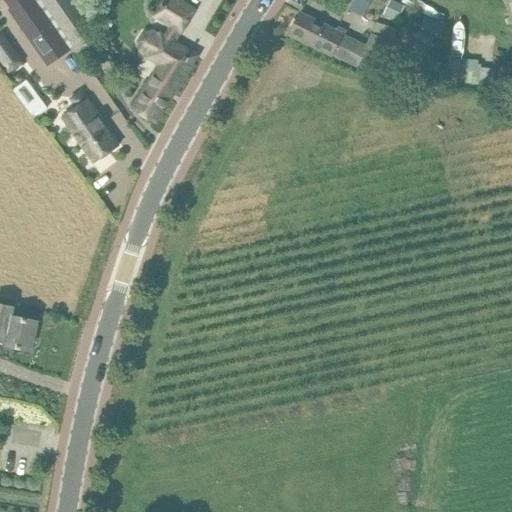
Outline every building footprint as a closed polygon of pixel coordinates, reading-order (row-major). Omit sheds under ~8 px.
[(69,49),(34,0),(23,0),(10,9),(48,64),(69,49)] [(42,0),(79,52),(99,38),(72,0),(42,0)] [(162,63),(134,109),(138,111),(154,122),(192,63),(187,60),(191,53),(172,41),(179,30),(183,32),(197,10),(180,0),(163,0),(155,16),(172,26),(165,37),(161,35),(153,29),(143,31),(137,41),(140,51),(148,57),(148,56),(162,63)] [(367,15),(373,0),(354,0),(351,8),(367,15)] [(393,0),(388,14),(401,19),(407,3),(400,0),(393,0)] [(367,46),(300,13),(290,34),(342,60),(378,73),(382,64),(393,69),(399,56),(388,51),(397,30),(376,22),(372,34),(367,46)] [(0,35),(0,55),(15,72),(28,60),(3,33),(0,35)] [(403,77),(406,78),(423,81),(430,64),(411,56),(403,77)] [(449,58),(448,86),(493,88),(494,69),(480,68),(480,65),(477,64),(477,60),(449,58)] [(27,81),(15,91),(35,117),(47,108),(27,81)] [(119,146),(87,99),(62,117),(94,163),(119,146)] [(0,304),(0,343),(28,350),(34,320),(9,315),(10,307),(0,304)]
